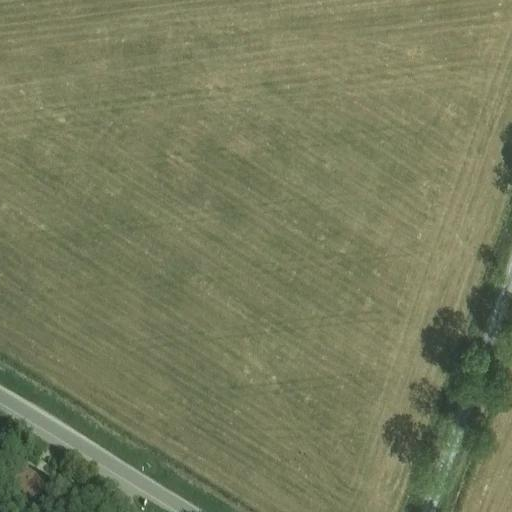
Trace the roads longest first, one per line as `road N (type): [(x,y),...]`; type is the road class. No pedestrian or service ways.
road 1 (unclassified): [(429,511),(511,277)]
road 2 (tertiary): [(0,399),(182,511)]
